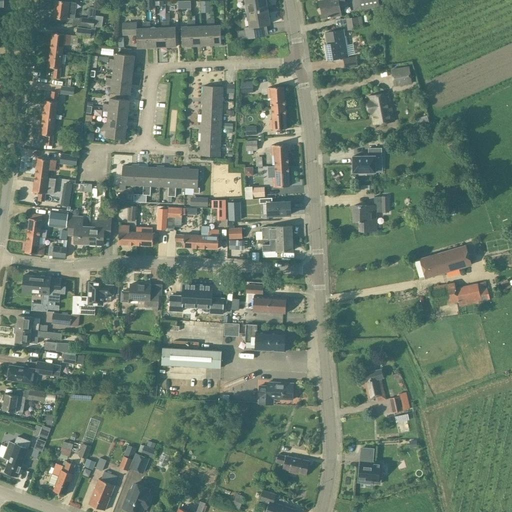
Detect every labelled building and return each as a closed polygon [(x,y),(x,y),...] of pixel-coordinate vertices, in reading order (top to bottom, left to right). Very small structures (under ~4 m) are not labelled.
[(201,12),(210,11),(210,0),(201,0),(201,12)] [(245,0),(248,12),(267,9),(265,0),(245,0)] [(323,0),(321,0),(324,18),(341,15),(340,6),(346,5),(344,0),(323,0)] [(358,0),(361,10),(380,6),(378,0),(358,0)] [(76,3),(56,1),(54,17),(67,19),(67,18),(74,18),(76,3)] [(237,31),(239,41),(266,36),(264,25),(270,24),(267,9),(248,12),(250,27),(244,28),(245,30),(237,31)] [(91,27),(94,27),(95,19),(82,17),(81,26),(91,27)] [(346,19),(348,30),(359,28),(357,17),(346,19)] [(210,20),(212,45),(222,45),(221,25),(215,26),(214,19),(210,20)] [(181,27),(182,47),(192,46),(191,20),(188,21),(188,27),(181,27)] [(191,20),(192,46),(202,46),(201,26),(195,27),(195,20),(191,20)] [(201,26),(202,46),(212,45),(210,20),(207,20),(207,26),(201,26)] [(156,28),(157,47),(167,47),(166,21),(162,21),(162,28),(156,28)] [(166,21),(167,47),(177,47),(176,27),(170,27),(169,21),(166,21)] [(137,35),(137,48),(147,48),(146,22),(143,22),(143,29),(137,29),(137,22),(122,22),(123,35),(137,35)] [(146,22),(147,48),(157,47),(156,28),(150,28),(150,22),(146,22)] [(76,36),(90,37),(91,29),(77,27),(76,36)] [(334,59),(334,60),(340,59),(340,58),(348,56),(343,30),(325,33),(327,44),(325,45),(328,60),(334,59)] [(53,33),(51,50),(63,51),(64,44),(70,45),(71,35),(53,33)] [(63,51),(51,50),(49,67),(55,68),(53,77),(60,78),(63,51)] [(109,59),(109,63),(134,65),(135,56),(115,53),(114,59),(109,59)] [(343,59),(345,68),(357,66),(356,56),(343,59)] [(113,73),(133,75),(134,65),(109,63),(108,66),(114,66),(113,73)] [(392,69),(394,87),(412,84),(409,66),(392,69)] [(106,81),(132,84),(133,75),(113,73),(112,78),(106,78),(106,81)] [(110,92),(130,94),(132,84),(106,81),(106,85),(111,85),(110,92)] [(241,82),(242,93),(253,93),(253,81),(241,82)] [(60,94),(73,95),(74,87),(61,86),(60,94)] [(203,100),(223,101),(223,87),(204,86),(203,100)] [(272,109),(284,108),(283,87),(267,88),(268,98),(271,97),(272,109)] [(43,117),(55,119),(58,92),(51,91),(50,101),(45,100),(43,117)] [(372,113),(374,124),(393,121),(388,94),(369,97),(370,102),(367,102),(369,113),(372,113)] [(103,107),(128,110),(129,100),(110,98),(109,104),(103,103),(103,107)] [(346,99),(346,113),(360,112),(359,98),(346,99)] [(203,100),(202,114),(222,115),(223,101),(203,100)] [(108,117),(127,119),(128,110),(103,107),(102,111),(108,112),(108,117)] [(270,119),(270,130),(286,129),(284,108),(272,109),(273,119),(270,119)] [(202,128),(221,129),(222,115),(202,114),(202,128)] [(45,145),(52,145),(55,119),(43,117),(41,135),(47,135),(45,145)] [(101,122),(101,126),(126,129),(127,119),(108,117),(107,123),(101,122)] [(246,126),(246,135),(257,135),(256,125),(246,126)] [(126,129),(101,126),(100,130),(106,131),(105,137),(125,139),(126,129)] [(201,142),(221,142),(221,129),(202,128),(201,142)] [(246,141),(246,154),(253,154),(253,150),(257,150),(257,141),(256,141),(246,141)] [(201,156),(220,157),(221,142),(201,142),(201,156)] [(275,155),(275,166),(288,165),(287,144),(271,145),(272,155),(275,155)] [(375,173),(375,157),(382,157),(382,149),(368,149),(368,157),(353,157),(353,173),(359,173),(359,176),(367,176),(366,173),(375,173)] [(60,163),(76,166),(78,156),(61,153),(60,163)] [(36,175),(48,177),(49,170),(55,171),(56,161),(38,158),(36,175)] [(273,177),(273,187),(289,186),(288,165),(275,166),(276,177),(273,177)] [(135,186),(136,167),(123,166),(122,184),(119,184),(119,189),(125,190),(125,186),(135,186)] [(148,195),(149,167),(136,167),(135,186),(143,186),(143,195),(148,195)] [(161,187),(161,168),(149,167),(148,195),(150,195),(151,187),(161,187)] [(168,196),(173,196),(174,168),(161,168),(161,187),(169,187),(168,196)] [(173,196),(175,196),(176,188),(186,188),(187,169),(174,168),(173,196)] [(200,169),(187,169),(186,188),(194,188),(193,193),(199,193),(200,188),(199,188),(200,169)] [(37,202),(44,203),(48,177),(36,175),(34,192),(39,193),(37,202)] [(435,186),(438,196),(448,192),(444,181),(438,183),(438,185),(435,186)] [(91,191),(92,183),(79,183),(79,190),(91,191)] [(253,187),(253,197),(259,197),(265,196),(265,186),(253,187)] [(207,206),(207,197),(189,196),(189,205),(207,206)] [(265,196),(259,197),(260,202),(267,201),(268,214),(291,213),(290,200),(272,201),(272,196),(265,196)] [(361,222),(362,231),(376,231),(376,212),(389,212),(389,196),(374,197),(374,206),(354,206),(354,222),(361,222)] [(62,197),(61,205),(69,207),(70,198),(62,197)] [(226,220),(226,200),(218,200),(218,208),(218,220),(226,220)] [(135,220),(136,206),(128,205),(127,220),(135,220)] [(168,220),(182,220),(182,215),(197,215),(197,208),(182,208),(182,207),(168,207),(168,220)] [(241,208),(228,209),(229,221),(241,220),(241,208)] [(51,211),(49,225),(66,227),(67,213),(51,211)] [(31,213),(28,235),(39,236),(42,215),(31,213)] [(164,226),(166,215),(158,214),(156,225),(164,226)] [(74,243),(89,244),(90,226),(83,226),(83,216),(69,215),(68,230),(68,234),(75,234),(74,243)] [(89,244),(103,245),(104,236),(111,237),(112,218),(97,217),(97,226),(90,226),(89,244)] [(119,244),(136,245),(137,233),(129,232),(129,226),(120,225),(119,244)] [(202,226),(202,236),(201,248),(218,249),(219,230),(209,230),(209,226),(202,226)] [(276,239),(292,238),(291,226),(262,227),(262,240),(270,239),(276,239)] [(241,228),(229,228),(230,238),(241,238),(241,228)] [(136,245),(153,246),(153,245),(158,245),(158,234),(137,233),(136,245)] [(25,253),(43,255),(44,245),(38,244),(39,236),(28,235),(25,253)] [(184,247),(201,248),(202,236),(175,235),(175,241),(184,242),(184,247)] [(271,250),(271,252),(292,251),(292,238),(276,239),(270,239),(270,244),(263,245),(263,251),(271,250)] [(229,249),(244,249),(244,241),(230,240),(229,249)] [(52,256),(66,258),(67,248),(54,246),(52,256)] [(420,259),(426,278),(471,265),(466,246),(420,259)] [(45,300),(59,302),(60,294),(65,295),(65,287),(60,287),(61,278),(24,275),(22,292),(46,294),(45,300)] [(508,280),(501,282),(503,288),(510,286),(508,280)] [(429,288),(434,308),(458,302),(459,306),(490,300),(486,281),(455,288),(454,282),(447,284),(429,288)] [(81,314),(94,315),(95,305),(103,305),(103,294),(113,295),(114,286),(106,285),(106,283),(90,282),(89,297),(82,297),(81,314)] [(145,307),(158,308),(159,294),(150,293),(150,285),(131,284),(131,292),(122,291),(121,301),(131,302),(131,299),(145,300),(145,307)] [(197,307),(198,285),(184,284),(183,284),(182,296),(170,295),(169,310),(183,311),(183,306),(197,307)] [(224,298),(212,298),(213,286),(212,285),(212,286),(198,285),(197,307),(210,308),(210,313),(223,314),(224,298)] [(247,293),(263,294),(263,286),(247,285),(247,293)] [(253,311),(286,313),(286,297),(254,296),(253,311)] [(73,314),(81,314),(82,297),(74,297),(73,314)] [(52,324),(70,326),(71,315),(53,313),(52,324)] [(18,315),(17,329),(47,332),(47,331),(47,326),(39,325),(40,318),(18,315)] [(256,350),(285,351),(286,343),(284,343),(285,332),(257,331),(258,325),(247,324),(246,342),(256,343),(256,350)] [(15,341),(37,343),(38,337),(61,339),(62,333),(47,331),(47,332),(17,329),(15,341)] [(57,342),(45,341),(45,349),(57,350),(57,342)] [(162,364),(221,368),(222,351),(163,348),(162,364)] [(62,362),(75,364),(76,356),(63,354),(62,362)] [(8,379),(36,383),(38,374),(52,376),(54,363),(37,361),(36,369),(10,366),(8,379)] [(377,396),(378,401),(386,399),(380,378),(383,378),(381,368),(359,374),(361,383),(364,382),(368,399),(377,396)] [(259,403),(269,404),(269,398),(293,399),(294,383),(268,382),(268,386),(260,385),(259,403)] [(28,399),(44,401),(45,392),(30,390),(28,399)] [(15,411),(23,412),(26,396),(18,395),(6,393),(6,394),(3,395),(2,400),(4,402),(3,410),(15,412),(15,411)] [(388,398),(391,413),(410,409),(407,394),(388,398)] [(407,413),(394,416),(396,422),(408,418),(407,413)] [(44,424),(52,425),(54,416),(45,414),(44,424)] [(42,426),(39,435),(47,438),(50,428),(42,426)] [(4,471),(17,476),(28,448),(30,441),(22,438),(19,445),(15,443),(4,471)] [(34,448),(43,450),(45,440),(36,438),(34,448)] [(141,454),(153,458),(156,450),(154,449),(156,443),(148,440),(146,446),(144,445),(141,454)] [(62,447),(71,450),(73,444),(69,442),(68,443),(63,441),(62,447)] [(79,455),(87,458),(91,446),(83,443),(79,455)] [(129,467),(130,467),(135,453),(137,448),(128,445),(119,467),(128,471),(129,467)] [(59,457),(67,460),(68,456),(69,457),(71,451),(61,447),(59,457)] [(130,467),(143,473),(149,458),(135,453),(130,467)] [(299,472),(306,474),(309,461),(286,456),(278,454),(276,463),(284,465),(283,469),(289,471),(289,472),(299,474),(299,472)] [(88,458),(82,473),(89,476),(94,461),(88,458)] [(96,468),(102,471),(106,460),(100,458),(96,468)] [(54,490),(66,495),(74,474),(72,473),(75,465),(64,461),(62,466),(65,467),(63,470),(62,469),(59,476),(52,474),(49,483),(56,486),(54,490)] [(381,463),(360,461),(358,480),(373,481),(373,483),(380,484),(381,475),(380,475),(381,463)] [(89,504),(105,510),(115,485),(114,484),(118,476),(104,471),(101,479),(99,478),(89,504)] [(141,511),(144,506),(147,507),(152,494),(147,492),(149,489),(135,483),(129,497),(127,496),(123,507),(128,509),(129,511),(131,511),(141,511)] [(182,499),(190,502),(195,490),(187,487),(182,499)] [(273,502),(276,494),(263,490),(260,498),(273,502)] [(211,503),(233,511),(238,511),(242,503),(215,493),(211,503)] [(195,511),(202,511),(206,503),(200,501),(195,511)] [(265,511),(295,511),(296,510),(273,503),(269,501),(269,504),(265,511)]
